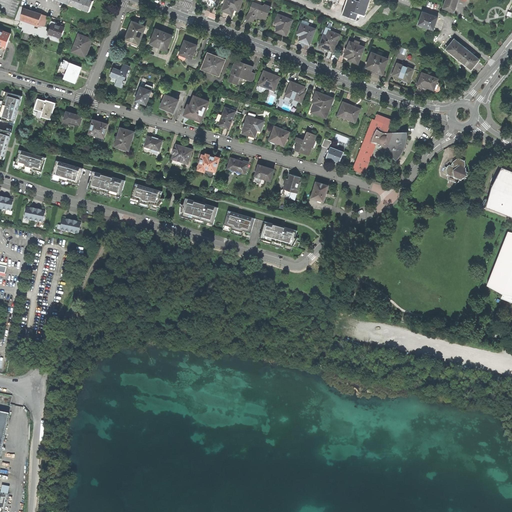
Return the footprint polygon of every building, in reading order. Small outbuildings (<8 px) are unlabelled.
[(60,0),(90,11),(94,1),(91,0),(60,0)] [(234,10),(239,11),(241,7),(240,7),(242,0),(226,0),(222,11),(229,13),(233,14),(234,10)] [(347,16),(352,0),(348,0),(343,15),(347,16)] [(352,0),(347,16),(356,19),(358,13),(361,13),(365,0),(352,0)] [(457,0),(445,0),(443,8),(454,12),(457,0)] [(249,23),(250,23),(254,17),(257,18),(265,21),(270,9),(264,6),(263,8),(259,7),(252,4),(249,14),(245,20),(249,23)] [(38,25),(44,26),(47,16),(24,8),(20,19),(38,25)] [(418,25),(433,30),(437,17),(422,12),(418,25)] [(278,25),(277,30),(275,34),(280,35),(286,38),(292,21),(277,16),(274,24),(278,25)] [(57,23),(51,21),(50,24),(52,24),(50,29),(48,34),(60,38),(64,27),(56,24),(57,23)] [(124,41),(137,46),(145,27),(139,24),(133,22),(130,30),(128,30),(124,41)] [(301,25),(298,33),(302,34),(301,38),(299,42),(303,44),(309,47),(316,31),(307,27),(301,25)] [(0,56),(2,58),(11,33),(1,30),(0,29),(0,56)] [(156,29),(150,44),(156,46),(156,45),(161,47),(161,48),(167,50),(173,36),(165,33),(165,32),(163,31),(161,31),(156,29)] [(340,36),(329,32),(326,38),(323,37),(319,48),(326,51),(333,53),(340,36)] [(92,39),(79,34),(72,52),(85,57),(89,47),(92,39)] [(182,60),(185,57),(191,59),(193,56),(194,56),(197,45),(193,44),(188,42),(185,41),(180,52),(179,51),(177,56),(182,60)] [(466,52),(467,51),(464,48),(463,50),(454,42),(447,50),(470,69),(477,61),(466,52)] [(349,60),(348,61),(352,63),(358,65),(364,49),(359,47),(354,45),(350,43),(345,58),(349,60)] [(373,71),(383,75),(388,61),(372,54),(370,60),(370,59),(368,63),(369,64),(367,69),(373,71)] [(224,64),(220,62),(221,60),(217,58),(215,58),(215,60),(208,57),(203,69),(214,74),(215,72),(220,74),(224,64)] [(78,75),(81,67),(65,61),(62,67),(68,69),(64,78),(75,83),(78,75)] [(248,82),(251,74),(253,69),(245,65),(236,62),(231,75),(232,76),(238,78),(248,82)] [(112,72),(110,76),(117,78),(115,85),(121,88),(123,83),(125,84),(126,81),(124,80),(130,66),(123,64),(121,70),(113,68),(112,72)] [(414,71),(411,70),(406,68),(397,65),(393,76),(409,82),(414,71)] [(218,78),(220,74),(215,72),(214,74),(203,69),(202,71),(214,76),(218,78)] [(275,92),(279,80),(274,78),(274,77),(272,76),(265,73),(260,86),(275,92)] [(434,91),(437,83),(438,80),(422,74),(417,87),(422,89),(423,88),(427,89),(434,91)] [(236,86),(238,78),(232,76),(229,83),(236,86)] [(408,85),(409,82),(393,76),(393,77),(398,79),(400,80),(401,84),(408,85)] [(302,96),(303,93),(305,89),(298,86),(291,84),(286,97),(301,103),(304,97),(302,96)] [(153,92),(141,87),(136,100),(141,102),(140,103),(143,104),(148,106),(153,92)] [(10,98),(11,94),(3,92),(0,101),(0,120),(3,121),(4,118),(0,117),(6,96),(10,98)] [(23,98),(11,94),(10,98),(6,96),(0,117),(4,118),(3,121),(15,125),(18,116),(17,115),(18,111),(19,107),(20,107),(23,98)] [(317,94),(313,104),(315,105),(312,113),(315,115),(326,119),(334,100),(329,98),(326,97),(326,98),(317,94)] [(179,100),(166,95),(161,107),(166,110),(174,113),(179,100)] [(51,119),(55,103),(51,102),(46,100),(45,101),(38,98),(33,114),(51,119)] [(209,104),(196,99),(192,108),(191,108),(189,107),(186,116),(193,119),(202,123),(209,104)] [(344,104),(338,117),(344,119),(344,118),(356,123),(360,111),(352,108),(353,108),(349,106),(344,104)] [(229,131),(236,113),(226,109),(219,127),(224,129),(229,131)] [(80,124),(82,116),(75,114),(66,112),(65,115),(62,114),(60,119),(64,120),(63,124),(68,125),(69,121),(80,124)] [(409,133),(387,134),(392,121),(386,118),(379,116),(375,118),(374,121),(373,120),(354,171),(365,176),(378,144),(383,147),(381,148),(386,154),(388,152),(398,161),(401,158),(404,153),(406,149),(408,146),(408,144),(408,140),(409,133)] [(257,132),(260,122),(248,118),(243,135),(248,137),(249,137),(250,135),(256,137),(257,132)] [(104,137),(108,124),(100,122),(93,119),(89,133),(94,135),(93,137),(103,140),(104,137)] [(129,150),(134,132),(127,130),(121,128),(119,133),(118,133),(117,137),(118,137),(115,146),(129,150)] [(275,129),(271,141),(279,144),(279,146),(285,148),(290,134),(275,129)] [(12,134),(0,131),(0,159),(4,161),(7,152),(6,152),(8,148),(9,143),(10,143),(12,134)] [(312,149),(315,141),(317,137),(308,134),(305,142),(300,140),(299,143),(296,150),(303,153),(310,155),(312,149)] [(337,134),(335,138),(347,142),(348,137),(337,134)] [(159,151),(162,140),(158,139),(158,140),(155,139),(152,138),(152,137),(148,136),(145,146),(152,148),(151,151),(157,153),(158,150),(159,151)] [(325,138),(323,145),(330,148),(332,140),(325,138)] [(173,161),(183,164),(188,165),(193,152),(184,149),(177,147),(176,151),(175,151),(174,155),(174,156),(173,161)] [(331,149),(330,152),(329,154),(327,159),(332,162),(340,164),(344,154),(331,149)] [(35,171),(43,173),(47,159),(38,157),(31,155),(29,155),(29,154),(20,151),(16,165),(24,168),(23,170),(35,173),(35,171)] [(206,170),(215,173),(216,173),(220,160),(214,159),(214,158),(211,157),(207,156),(206,157),(203,156),(199,168),(200,168),(199,172),(205,173),(206,170)] [(57,162),(47,159),(43,173),(47,175),(46,176),(48,176),(49,175),(53,176),(54,174),(57,162)] [(228,170),(246,175),(250,164),(244,162),(244,163),(238,162),(232,159),(228,170)] [(466,179),(467,177),(468,177),(469,176),(469,174),(469,172),(468,172),(468,169),(466,168),(467,166),(467,161),(463,160),(459,159),(454,163),(454,164),(455,164),(454,167),(451,166),(450,167),(449,169),(449,170),(449,176),(463,181),(465,179),(466,179)] [(57,162),(54,174),(57,175),(56,179),(76,185),(77,181),(81,182),(84,171),(75,168),(68,167),(67,166),(67,165),(57,162)] [(41,179),(43,173),(35,171),(35,173),(23,170),(24,168),(16,165),(14,171),(41,179)] [(263,180),(271,182),(275,171),(267,169),(259,166),(254,183),(261,185),(263,180)] [(511,215),(511,170),(504,167),(494,186),(488,206),(511,215)] [(119,193),(122,194),(126,182),(111,178),(94,173),(90,185),(93,186),(92,190),(118,197),(119,193)] [(78,191),(81,182),(77,181),(76,185),(56,179),(57,175),(54,174),(53,176),(51,183),(78,191)] [(291,176),(289,181),(288,185),(286,185),(284,191),(298,195),(299,189),(298,188),(301,179),(298,178),(298,177),(296,177),(294,176),(293,177),(291,176)] [(136,185),(126,182),(122,194),(122,196),(126,197),(126,198),(128,199),(129,198),(132,199),(136,185)] [(313,199),(324,203),(326,198),(327,198),(328,193),(327,192),(329,187),(323,185),(317,184),(313,199)] [(122,196),(122,194),(119,193),(118,197),(92,190),(93,186),(90,185),(88,193),(120,203),(122,196)] [(136,185),(132,199),(140,201),(139,204),(151,207),(151,205),(159,207),(163,193),(147,189),(136,185)] [(296,201),(298,195),(284,191),(283,195),(287,196),(287,199),(296,201)] [(7,200),(4,199),(2,211),(7,211),(6,215),(12,216),(12,213),(11,212),(13,202),(9,202),(10,200),(7,200)] [(157,214),(159,207),(151,205),(151,207),(139,204),(140,201),(132,199),(130,206),(157,214)] [(212,220),(215,221),(219,209),(203,205),(186,200),(182,212),(186,213),(185,217),(211,225),(212,220)] [(229,212),(219,209),(215,221),(214,223),(218,225),(218,226),(221,226),(221,225),(225,226),(229,212)] [(31,211),(27,210),(25,220),(34,222),(36,211),(34,210),(31,210),(31,211)] [(39,211),(36,211),(34,222),(43,224),(45,214),(41,213),(41,212),(39,211)] [(214,223),(215,221),(212,220),(211,225),(185,217),(186,213),(182,212),(180,220),(212,230),(214,223)] [(229,212),(225,226),(233,229),(232,231),(244,234),(245,232),(252,234),(256,220),(247,218),(239,216),(237,216),(238,215),(229,212)] [(67,222),(63,221),(61,232),(70,233),(72,222),(69,221),(67,221),(67,222)] [(75,223),(72,222),(70,233),(79,235),(81,225),(77,224),(77,223),(75,223)] [(291,243),(294,244),(295,243),(298,232),(283,228),(265,223),(261,235),(265,236),(264,240),(290,247),(291,243)] [(250,241),(252,234),(245,232),(244,234),(232,231),(233,229),(225,226),(223,233),(250,241)] [(511,301),(511,231),(510,231),(490,284),(505,293),(503,298),(511,301)] [(293,247),(294,244),(291,243),(290,247),(264,240),(265,236),(261,235),(259,243),(292,253),(293,247)] [(0,458),(9,415),(5,414),(0,435),(0,458)]
